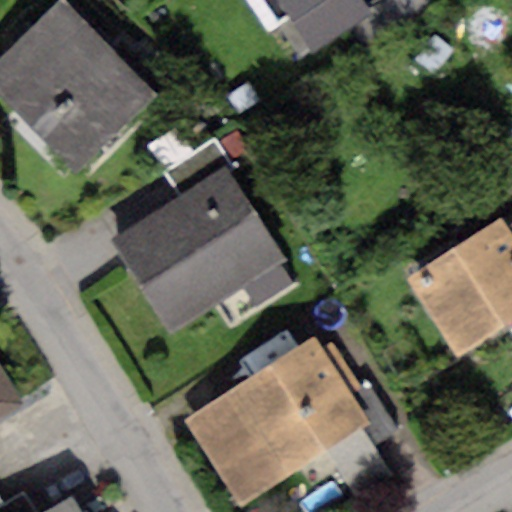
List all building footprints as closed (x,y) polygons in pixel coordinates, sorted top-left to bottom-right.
[(280,0),(295,21),(327,0),(280,0)] [(359,0),(327,0),(295,21),(314,50),(368,14),(359,0)] [(62,2),(0,62),(0,94),(78,175),(157,99),(62,2)] [(216,135),(159,169),(179,201),(228,172),(235,167),(216,135)] [(179,201),(112,242),(168,334),(284,263),(228,172),(179,201)] [(511,236),(502,220),(407,280),(456,357),(510,323),(511,321),(511,236)] [(309,341),(183,420),(237,506),(328,450),(363,428),(309,341)] [(0,371),(0,419),(21,407),(0,371)] [(394,475),(363,428),(328,450),(359,498),(394,475)] [(2,507),(0,508),(0,511),(44,511),(32,491),(2,507)] [(50,511),(79,511),(72,500),(50,511)]
